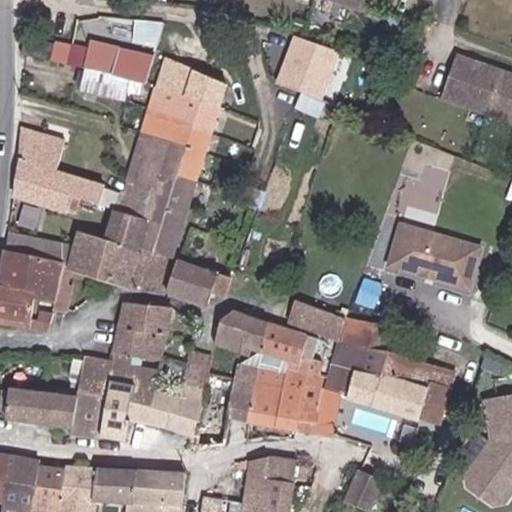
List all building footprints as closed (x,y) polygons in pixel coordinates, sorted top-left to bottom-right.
[(333,0),(367,12),(370,0),(333,0)] [(292,35),(277,80),(324,95),(339,50),(292,35)] [(25,40),(21,55),(51,61),(53,46),(25,40)] [(92,41),(84,70),(130,82),(145,87),(151,68),(109,56),(111,46),(92,41)] [(165,58),(142,134),(173,145),(166,167),(197,180),(226,84),(165,58)] [(447,100),(489,115),(503,75),(461,60),(447,100)] [(130,82),(84,70),(79,90),(126,101),(130,82)] [(511,77),(503,75),(489,115),(511,122),(511,77)] [(130,82),(126,101),(140,105),(145,87),(130,82)] [(65,141),(21,129),(21,158),(15,195),(68,211),(73,195),(80,198),(99,204),(100,200),(104,187),(56,172),(65,141)] [(130,179),(129,183),(158,192),(155,202),(140,247),(173,259),(197,180),(166,167),(173,145),(142,134),(141,137),(145,140),(141,156),(144,157),(137,181),(130,179)] [(141,137),(130,179),(137,181),(144,157),(141,156),(145,140),(141,137)] [(247,179),(245,184),(252,188),(253,182),(247,179)] [(158,192),(129,183),(126,193),(155,202),(158,192)] [(252,188),(245,184),(243,192),(251,195),(253,196),(255,189),(252,188)] [(126,193),(104,187),(100,200),(117,204),(123,206),(126,193)] [(258,210),(264,192),(255,189),(253,196),(251,195),(247,206),(258,210)] [(155,202),(126,193),(123,206),(117,204),(107,240),(140,250),(140,247),(155,202)] [(73,195),(68,211),(76,213),(80,198),(73,195)] [(417,204),(412,218),(432,225),(437,211),(417,204)] [(482,248),(403,226),(390,265),(469,288),(482,248)] [(67,245),(9,231),(6,254),(63,266),(67,245)] [(140,250),(107,240),(90,236),(79,233),(69,267),(96,275),(129,285),(140,250)] [(173,259),(140,247),(140,250),(129,285),(168,292),(178,261),(173,259)] [(63,266),(6,254),(2,277),(0,292),(0,315),(32,320),(32,311),(34,297),(56,302),(63,266)] [(229,278),(178,261),(168,292),(209,306),(213,292),(223,295),(229,278)] [(69,267),(63,266),(56,302),(54,307),(67,311),(72,288),(67,286),(70,274),(95,281),(96,275),(69,267)] [(298,289),(296,301),(333,315),(336,303),(298,289)] [(289,323),(340,341),(347,320),(335,316),(333,315),(296,301),(289,323)] [(113,362),(86,357),(85,361),(81,377),(111,379),(136,385),(156,390),(163,357),(167,335),(169,335),(172,309),(125,302),(113,362)] [(252,349),(261,353),(270,323),(226,309),(215,345),(250,356),(252,349)] [(335,316),(347,320),(350,310),(344,309),(342,313),(337,310),(335,316)] [(32,320),(0,315),(0,324),(49,332),(53,315),(32,311),(32,320)] [(343,344),(388,351),(395,353),(400,330),(348,321),(343,344)] [(270,323),(261,353),(288,360),(301,364),(303,358),(309,336),(270,323)] [(330,377),(327,389),(344,394),(343,396),(374,405),(388,351),(343,344),(339,343),(330,377)] [(213,357),(190,351),(187,365),(169,429),(197,437),(201,417),(210,372),(213,357)] [(439,424),(455,371),(395,353),(388,351),(374,405),(439,424)] [(237,365),(256,369),(285,376),(287,369),(288,360),(261,353),(237,365)] [(131,425),(129,443),(164,448),(169,429),(187,365),(163,357),(156,390),(136,385),(131,425)] [(71,386),(66,396),(74,397),(81,377),(85,361),(73,358),(69,379),(71,386)] [(287,369),(321,376),(323,362),(303,358),(301,364),(288,360),(287,369)] [(237,365),(234,380),(228,418),(247,421),(256,369),(237,365)] [(256,369),(247,421),(287,428),(316,432),(324,377),(321,376),(287,369),(285,376),(256,369)] [(7,414),(6,418),(72,427),(72,435),(100,438),(103,418),(111,379),(81,377),(74,397),(66,396),(9,389),(9,390),(7,414)] [(111,379),(103,418),(114,421),(131,425),(136,385),(111,379)] [(327,389),(318,433),(335,437),(343,396),(344,394),(327,389)] [(0,413),(7,414),(9,390),(2,390),(0,410),(0,413)] [(511,399),(488,403),(494,441),(468,477),(470,487),(494,504),(504,503),(511,492),(511,399)] [(360,422),(397,431),(401,415),(364,405),(360,422)] [(201,417),(197,437),(195,449),(223,447),(227,424),(201,417)] [(103,418),(100,438),(111,440),(114,421),(103,418)] [(0,500),(4,501),(10,455),(0,453),(0,500)] [(33,511),(40,467),(40,462),(10,455),(4,501),(2,511),(33,511)] [(289,511),(298,463),(271,457),(251,461),(242,511),(289,511)] [(133,503),(135,470),(66,466),(66,470),(62,502),(94,505),(94,500),(128,502),(133,503)] [(60,511),(62,502),(66,470),(40,467),(33,511),(60,511)] [(162,511),(163,504),(166,472),(135,470),(133,503),(128,502),(127,511),(146,511),(162,511)] [(358,470),(344,501),(369,511),(372,511),(386,481),(358,470)] [(184,506),(186,473),(166,472),(163,504),(184,506)] [(222,511),(224,502),(206,498),(203,511),(222,511)]
